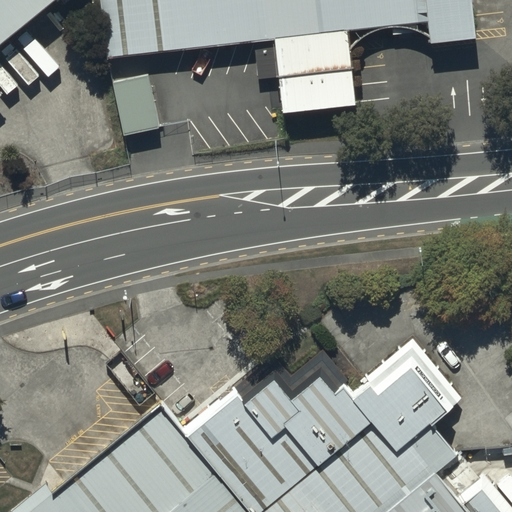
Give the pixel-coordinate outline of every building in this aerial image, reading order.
[(0,0),(0,51),(59,0),(0,0)] [(99,0),(114,61),(474,17),(471,0),(99,0)] [(159,128),(147,75),(112,82),(123,135),(159,128)] [(276,361),(185,437),(248,511),(506,511),(389,373),(355,402),(323,364),(296,386),(276,361)] [(248,511),(185,437),(160,407),(33,511),(248,511)]
